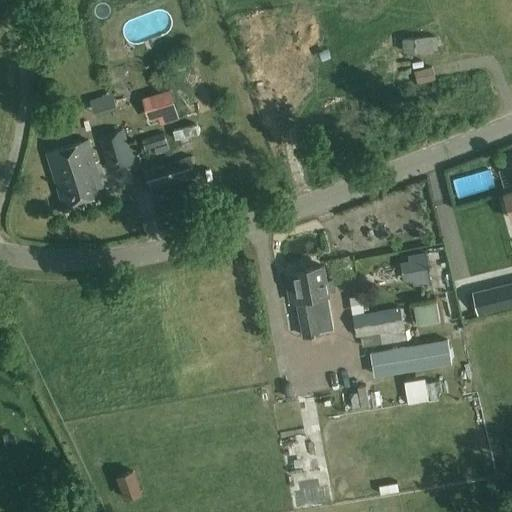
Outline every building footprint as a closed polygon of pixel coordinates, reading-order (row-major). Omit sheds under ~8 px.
[(436,56),(435,32),(394,34),(395,58),(436,56)] [(151,96),(159,123),(177,117),(169,90),(151,96)] [(90,101),(94,113),(117,105),(113,93),(90,101)] [(134,162),(123,127),(98,136),(109,170),(134,162)] [(63,205),(104,192),(87,139),(47,152),(63,205)] [(196,176),(189,154),(143,169),(149,190),(196,176)] [(175,203),(169,186),(158,189),(163,207),(175,203)] [(451,236),(491,224),(486,208),(446,220),(451,236)] [(431,282),(426,251),(408,254),(408,259),(400,261),(404,281),(412,280),(413,285),(431,282)] [(325,280),(322,264),(292,270),(294,284),(287,285),(290,300),(297,299),(304,335),(311,333),(312,335),(315,334),(314,333),(322,331),(322,330),(334,328),(327,293),(328,293),(327,290),(334,289),(332,279),(325,280)] [(360,294),(348,297),(352,313),(364,310),(360,294)] [(416,298),(417,321),(440,320),(439,297),(416,298)] [(406,338),(404,327),(405,327),(401,306),(352,314),(356,335),(360,335),(361,346),(382,342),(406,338)] [(374,375),(450,362),(446,340),(370,353),(374,375)] [(18,395),(29,388),(14,363),(3,370),(18,395)] [(404,378),(407,403),(428,401),(425,376),(404,378)] [(116,475),(125,499),(143,492),(133,468),(116,475)]
